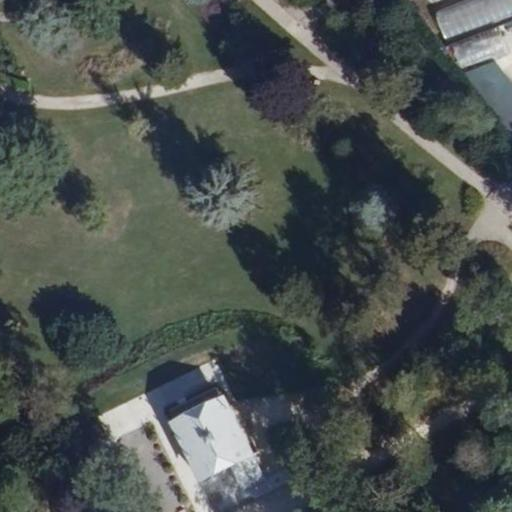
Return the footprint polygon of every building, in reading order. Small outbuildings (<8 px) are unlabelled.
[(511,18),(511,0),(460,0),(434,10),(446,43),(511,18)] [(504,30),(453,45),(460,65),(510,50),(504,30)] [(511,83),(494,57),(469,74),(511,134),(511,83)] [(265,477),(226,397),(177,421),(171,424),(201,483),(217,475),(231,468),(241,488),(243,488),(265,477)] [(102,472),(101,454),(90,455),(91,472),(102,472)]
